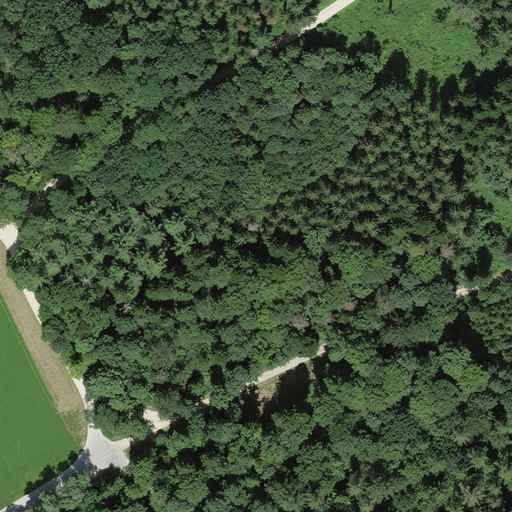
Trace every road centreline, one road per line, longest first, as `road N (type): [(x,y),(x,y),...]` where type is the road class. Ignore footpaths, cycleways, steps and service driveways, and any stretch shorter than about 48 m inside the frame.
road 1 (track): [(511,273),(108,449)]
road 2 (track): [(324,0),(60,177),(33,209),(20,265)]
road 3 (track): [(168,511),(156,490),(108,449),(20,265),(0,241)]
